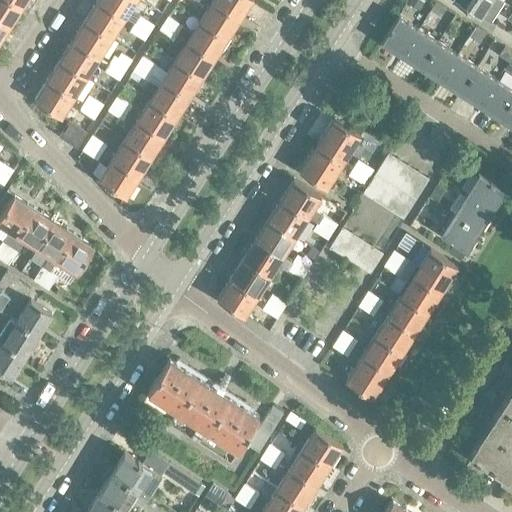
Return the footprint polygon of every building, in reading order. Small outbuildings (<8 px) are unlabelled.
[(3,0),(0,0),(0,26),(6,31),(19,10),(3,0)] [(3,0),(19,10),(25,0),(3,0)] [(106,0),(96,0),(87,16),(114,33),(127,13),(106,0)] [(106,0),(127,13),(134,0),(106,0)] [(212,0),(200,18),(227,36),(240,16),(215,0),(212,0)] [(215,0),(240,16),(250,0),(215,0)] [(430,9),(440,16),(446,7),(436,0),(430,9)] [(489,0),(456,0),(480,15),(489,0)] [(139,14),(136,19),(151,29),(154,24),(139,14)] [(381,41),(402,54),(419,27),(399,14),(381,41)] [(188,38),(215,56),(227,36),(200,18),(193,31),(168,15),(163,23),(178,32),(188,38)] [(87,16),(74,37),(101,54),(114,33),(87,16)] [(151,29),(136,19),(129,29),(145,39),(151,29)] [(173,39),(178,32),(163,23),(159,30),(173,39)] [(475,25),(469,35),(479,41),(485,32),(475,25)] [(402,54),(421,67),(439,40),(419,27),(402,54)] [(74,37),(61,57),(88,74),(95,63),(120,79),(125,70),(110,60),(109,61),(100,55),(101,54),(74,37)] [(175,58),(202,75),(215,56),(188,38),(175,58)] [(421,67),(441,80),(458,53),(439,40),(421,67)] [(499,54),(509,60),(511,55),(511,48),(505,44),(499,54)] [(110,60),(125,70),(133,58),(121,51),(118,56),(114,54),(110,60)] [(441,80),(461,92),(478,65),(458,53),(441,80)] [(152,72),(162,78),(189,95),(202,75),(175,58),(170,67),(157,59),(155,62),(143,54),(138,63),(152,72)] [(61,57),(48,78),(75,95),(88,74),(61,57)] [(148,79),(152,72),(138,63),(133,70),(142,76),(148,79)] [(461,92),(480,105),(498,78),(478,65),(461,92)] [(130,75),(139,81),(142,76),(133,70),(130,75)] [(75,95),(48,78),(34,98),(62,115),(75,95)] [(162,78),(150,98),(177,115),(189,95),(162,78)] [(480,105),(500,118),(511,99),(511,87),(498,78),(480,105)] [(88,93),(84,101),(99,111),(104,103),(88,93)] [(118,94),(113,101),(127,111),(132,103),(118,94)] [(150,98),(137,118),(164,135),(177,115),(150,98)] [(511,99),(500,118),(511,125),(511,99)] [(99,111),(84,101),(79,109),(94,119),(99,111)] [(127,111),(113,101),(108,109),(122,118),(127,111)] [(333,116),(316,142),(343,160),(360,133),(333,116)] [(137,118),(124,138),(151,155),(164,135),(137,118)] [(70,120),(61,135),(78,145),(87,131),(70,120)] [(92,134),(88,141),(102,151),(107,143),(92,134)] [(124,138),(112,158),(139,175),(151,155),(124,138)] [(102,151),(88,141),(83,149),(97,158),(102,151)] [(343,160),(316,142),(299,169),(326,186),(343,160)] [(375,171),(385,177),(398,157),(388,151),(375,171)] [(385,177),(396,184),(408,163),(398,157),(385,177)] [(139,175),(112,158),(99,177),(126,195),(139,175)] [(358,158),(353,166),(369,176),(374,168),(358,158)] [(0,160),(0,170),(8,176),(13,168),(0,160)] [(408,163),(396,184),(406,190),(418,170),(408,163)] [(369,176),(353,166),(348,173),(364,184),(369,176)] [(8,176),(0,170),(0,180),(4,183),(8,176)] [(418,170),(406,190),(416,196),(429,176),(418,170)] [(373,198),(385,177),(375,171),(363,191),(373,198)] [(478,172),(466,193),(493,210),(505,190),(478,172)] [(321,195),(294,177),(281,198),(308,215),(317,221),(332,231),(337,223),(313,207),(321,195)] [(383,204),(396,184),(385,177),(373,198),(383,204)] [(406,190),(396,184),(383,204),(393,210),(406,190)] [(416,196),(406,190),(393,210),(404,217),(416,196)] [(466,193),(453,213),(480,230),(493,210),(466,193)] [(34,207),(14,194),(0,216),(0,222),(9,229),(0,242),(0,257),(2,258),(34,207)] [(281,198),(268,217),(295,235),(308,215),(281,198)] [(24,238),(37,246),(54,219),(34,207),(2,258),(9,263),(24,238)] [(467,250),(480,230),(453,213),(440,233),(467,250)] [(268,217),(255,237),(283,254),(295,235),(268,217)] [(34,279),(42,283),(51,269),(50,269),(56,258),(57,259),(74,232),(54,219),(37,246),(49,254),(42,264),(43,265),(34,279)] [(332,231),(317,221),(313,228),(328,238),(332,231)] [(330,246),(340,252),(353,232),(342,226),(330,246)] [(74,232),(57,259),(77,272),(94,245),(74,232)] [(340,252),(350,259),(363,238),(353,232),(340,252)] [(255,237),(243,257),(270,274),(283,254),(255,237)] [(350,259),(360,265),(373,245),(363,238),(350,259)] [(373,245),(360,265),(371,271),(383,251),(373,245)] [(430,247),(413,273),(440,290),(457,264),(430,247)] [(394,250),(389,257),(403,266),(408,259),(394,250)] [(298,254),(293,261),(307,270),(312,263),(298,254)] [(243,257),(230,277),(257,294),(270,274),(243,257)] [(403,266),(389,257),(384,265),(398,274),(403,266)] [(307,270),(293,261),(289,268),(303,278),(307,270)] [(51,269),(42,283),(49,288),(58,273),(51,269)] [(440,290),(413,273),(400,293),(427,310),(440,290)] [(257,294),(230,277),(217,297),(244,314),(257,294)] [(368,290),(363,297),(378,306),(382,299),(368,290)] [(0,291),(0,309),(1,310),(9,296),(0,291)] [(273,293),(268,301),(282,310),(287,302),(273,293)] [(400,293),(388,313),(415,330),(427,310),(400,293)] [(378,306),(363,297),(359,304),(373,314),(378,306)] [(11,315),(10,316),(37,334),(52,311),(31,298),(17,320),(11,315)] [(282,310),(268,301),(263,308),(278,317),(282,310)] [(415,330),(388,313),(375,333),(402,350),(415,330)] [(0,332),(0,339),(3,341),(24,355),(37,334),(10,316),(0,332)] [(343,330),(338,337),(352,346),(357,339),(343,330)] [(375,333),(362,352),(389,370),(402,350),(375,333)] [(352,346),(338,337),(333,345),(347,354),(352,346)] [(24,355),(3,341),(0,346),(0,369),(11,376),(24,355)] [(362,352),(346,379),(372,396),(389,370),(362,352)] [(148,389),(178,409),(199,375),(169,356),(148,389)] [(178,409),(208,428),(229,394),(199,375),(178,409)] [(511,385),(469,453),(501,473),(499,476),(511,484),(511,469),(511,468),(511,466),(511,385)] [(229,394),(208,428),(237,447),(259,414),(229,394)] [(280,418),(284,411),(273,404),(269,411),(280,418)] [(305,420),(290,410),(286,418),(300,427),(305,420)] [(280,418),(269,411),(265,417),(276,424),(280,418)] [(276,424),(265,417),(261,424),(271,431),(276,424)] [(271,431),(261,424),(256,430),(267,437),(271,431)] [(315,426),(303,446),(330,463),(342,444),(315,426)] [(267,437),(256,430),(252,437),(263,444),(267,437)] [(248,444),(259,450),(263,444),(252,437),(248,444)] [(269,443),(265,451),(279,460),(284,452),(269,443)] [(303,446),(290,466),(317,483),(330,463),(303,446)] [(124,450),(112,470),(139,487),(150,494),(162,474),(152,467),(124,450)] [(279,460),(265,451),(260,458),(274,467),(279,460)] [(465,465),(472,469),(476,462),(470,458),(465,465)] [(163,471),(195,492),(201,482),(170,461),(163,471)] [(290,466),(277,486),(304,503),(317,483),(290,466)] [(111,470),(99,490),(126,507),(133,497),(144,504),(150,494),(139,487),(112,470),(111,470)] [(244,482),(239,490),(254,499),(259,492),(244,482)] [(277,486),(264,505),(274,511),(298,511),(304,503),(277,486)] [(99,490),(86,510),(89,511),(123,511),(126,507),(99,490)] [(254,499),(239,490),(234,497),(249,507),(254,499)] [(384,511),(412,511),(392,499),(384,511)]
